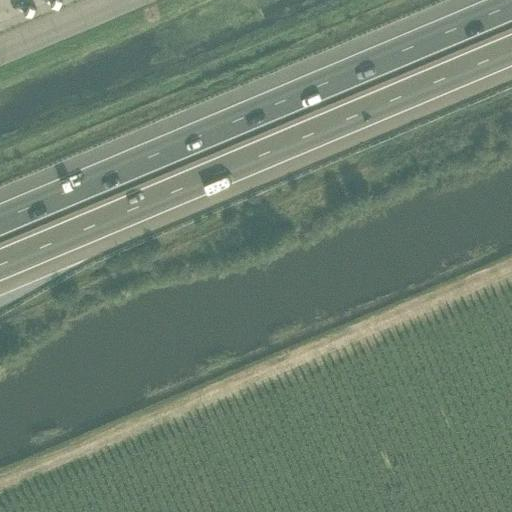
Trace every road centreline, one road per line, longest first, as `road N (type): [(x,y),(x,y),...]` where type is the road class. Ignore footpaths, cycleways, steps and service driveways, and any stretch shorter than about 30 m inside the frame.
road 1 (track): [(511,270),(0,485)]
road 2 (motorway): [(0,264),(511,49)]
road 3 (motorway): [(511,4),(0,219)]
road 4 (unclassified): [(0,57),(137,0)]
